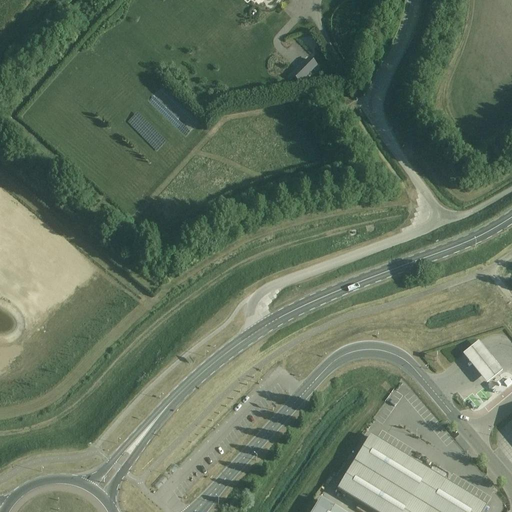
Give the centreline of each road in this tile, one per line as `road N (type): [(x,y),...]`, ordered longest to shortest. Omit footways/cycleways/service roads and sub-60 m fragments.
road 1 (unclassified): [(207,498),(346,355),(389,356),(411,367),(468,435)]
road 2 (secondary): [(259,330),(511,216)]
road 3 (unclassified): [(442,219),(368,101),(406,30),(412,0)]
road 4 (unclassified): [(259,330),(252,309),(279,282),(416,236),(442,219)]
road 5 (secondary): [(164,410),(259,330)]
